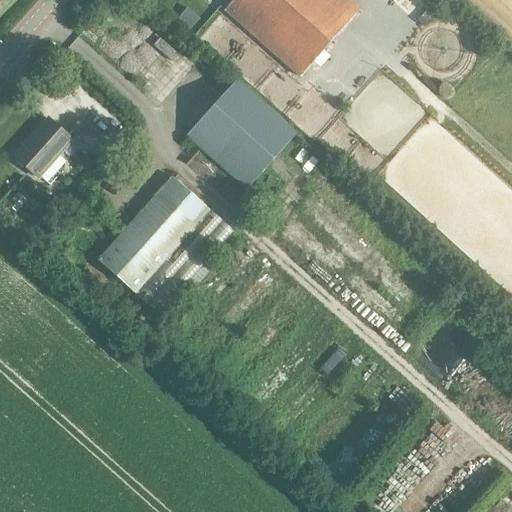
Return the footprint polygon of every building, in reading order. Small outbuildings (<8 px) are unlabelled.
[(301,77),(360,9),(350,0),(233,0),(234,1),(226,11),(301,77)] [(246,190),(297,133),(238,79),(186,136),(246,190)] [(39,179),(73,140),(48,119),(14,157),(39,179)] [(106,140),(82,119),(73,129),(97,150),(106,140)] [(138,296),(211,212),(173,179),(100,262),(138,296)] [(214,361),(290,277),(247,239),(194,298),(201,304),(178,329),(214,361)] [(245,380),(314,298),(294,281),(235,352),(237,353),(227,365),(245,380)] [(249,389),(270,408),(343,324),(322,306),(249,389)] [(297,434),(368,346),(346,328),(274,416),(297,434)] [(362,412),(398,374),(377,354),(341,391),(362,412)] [(323,458),(366,419),(344,395),(301,434),(323,458)] [(440,411),(372,494),(393,511),(404,511),(469,434),(440,411)] [(475,440),(408,511),(453,511),(499,462),(475,440)]
